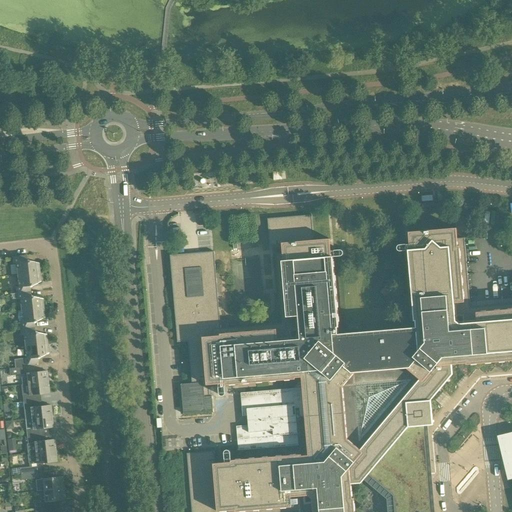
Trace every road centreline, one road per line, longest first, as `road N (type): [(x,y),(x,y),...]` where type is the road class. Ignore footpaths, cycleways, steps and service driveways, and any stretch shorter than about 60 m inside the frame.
road 1 (residential): [(511,187),(417,181),(121,206)]
road 2 (tertiary): [(511,86),(278,115),(131,122)]
road 3 (tertiary): [(133,142),(369,125),(511,138)]
road 4 (residential): [(0,248),(50,242),(80,511)]
road 5 (residential): [(156,511),(121,206)]
